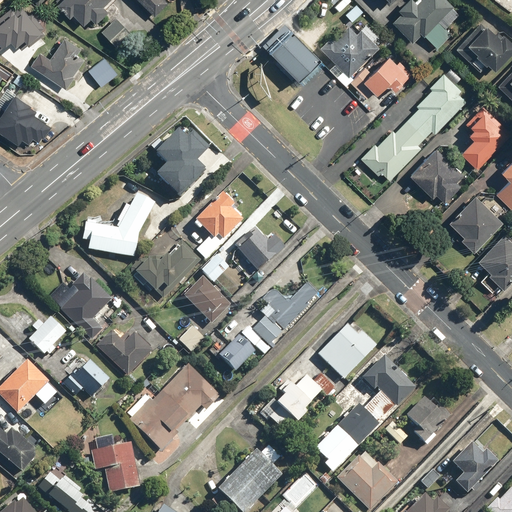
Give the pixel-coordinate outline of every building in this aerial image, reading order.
[(63,0),(58,5),(70,19),(74,15),(84,25),(91,19),(95,24),(108,12),(102,5),(107,0),(63,0)] [(139,0),(155,16),(168,3),(165,0),(139,0)] [(421,34),(438,48),(452,32),(445,26),(458,11),(445,0),(420,0),(417,3),(413,0),(405,0),(395,11),(399,15),(393,22),(414,41),(421,34)] [(511,0),(494,0),(511,11),(511,0)] [(511,49),(511,40),(504,33),(501,37),(495,32),(498,28),(485,16),(457,48),(480,68),(486,61),(495,69),(511,49)] [(116,18),(101,31),(117,48),(131,34),(116,18)] [(379,46),(361,29),(356,34),(345,23),(320,47),(335,62),(330,67),(346,84),(352,78),(349,76),(379,46)] [(289,28),(266,50),(296,81),(319,58),(289,28)] [(49,57),(40,52),(30,66),(67,90),(86,61),(78,56),(82,49),(63,36),(49,57)] [(366,98),(374,91),(376,93),(386,82),(395,91),(415,69),(402,57),(398,62),(389,54),(371,72),(365,66),(349,82),(366,98)] [(103,88),(120,73),(106,56),(89,71),(103,88)] [(460,78),(450,68),(444,74),(443,73),(430,87),(433,90),(418,106),(419,108),(396,132),(393,129),(379,144),(376,142),(360,158),(378,175),(381,171),(390,180),(421,148),(418,144),(431,130),(435,134),(465,102),(457,94),(461,89),(455,83),(460,78)] [(511,69),(497,85),(511,99),(511,69)] [(16,93),(5,111),(0,108),(0,131),(19,143),(22,139),(29,143),(33,136),(41,141),(51,125),(33,114),(38,106),(16,93)] [(473,140),(461,151),(475,167),(511,133),(486,104),(466,123),(472,131),(468,134),(473,140)] [(209,146),(193,131),(187,137),(178,127),(155,151),(166,163),(156,173),(179,195),(205,169),(196,160),(209,146)] [(445,203),(462,186),(457,182),(464,175),(437,147),(410,173),(434,198),(437,195),(445,203)] [(511,209),(511,160),(500,172),(508,180),(495,193),(511,209)] [(138,192),(119,226),(119,228),(96,224),(97,221),(88,220),(87,222),(85,222),(82,240),(89,241),(88,249),(134,257),(138,233),(155,202),(138,192)] [(211,234),(195,250),(206,260),(225,241),(223,239),(243,219),(231,207),(235,203),(223,192),(193,223),(200,229),(202,226),(211,234)] [(463,236),(461,239),(475,252),(503,222),(474,194),(448,222),(463,236)] [(285,246),(275,235),(269,241),(255,226),(234,245),(259,271),(285,246)] [(511,239),(505,232),(478,259),(490,272),(480,282),(497,298),(511,282),(511,239)] [(202,260),(183,240),(171,252),(164,245),(137,271),(156,291),(163,284),(168,288),(189,267),(191,270),(202,260)] [(229,267),(218,256),(202,271),(213,283),(229,267)] [(68,286),(63,281),(47,297),(78,328),(84,334),(89,340),(102,328),(93,320),(113,300),(91,277),(89,279),(83,272),(68,286)] [(232,303),(203,275),(183,296),(211,324),(232,303)] [(319,292),(307,281),(288,302),(273,288),(262,300),(274,310),(269,316),(285,331),(319,292)] [(269,316),(265,313),(252,328),(247,324),(240,333),(242,335),(258,348),(264,354),(285,331),(269,316)] [(44,324),(40,320),(33,327),(37,331),(29,339),(43,354),(67,332),(52,317),(44,324)] [(344,380),(378,345),(352,319),(317,354),(344,380)] [(194,325),(179,340),(191,353),(206,338),(194,325)] [(152,350),(131,330),(122,340),(111,331),(96,347),(127,376),(152,350)] [(242,335),(240,333),(227,347),(223,343),(213,355),(220,361),(222,359),(237,372),(258,348),(242,335)] [(363,377),(376,390),(379,387),(382,391),(365,408),(359,403),(314,447),(327,460),(324,463),(333,471),(398,406),(417,387),(385,355),(363,377)] [(50,382),(29,360),(0,387),(0,396),(17,414),(50,382)] [(89,360),(88,361),(78,372),(75,369),(61,383),(76,397),(83,389),(92,398),(110,379),(89,360)] [(202,407),(206,412),(221,397),(188,363),(130,419),(161,451),(181,432),(177,428),(180,425),(182,426),(202,407)] [(303,409),(322,389),(306,375),(296,385),(288,378),(280,388),(285,392),(276,402),(298,422),(306,412),(303,409)] [(433,432),(452,413),(441,401),(436,406),(424,395),(406,414),(417,425),(412,430),(428,445),(437,436),(433,432)] [(409,437),(395,423),(386,432),(400,446),(409,437)] [(7,434),(0,428),(0,456),(22,474),(40,452),(12,429),(7,434)] [(95,470),(105,469),(110,493),(140,487),(132,441),(108,445),(90,448),(95,470)] [(474,491),(480,485),(477,481),(497,462),(498,461),(486,449),(482,453),(472,442),(452,461),(463,473),(455,480),(467,492),(471,488),(474,491)] [(247,511),(284,474),(274,464),(281,456),(268,444),(261,451),(257,447),(218,489),(242,511),(247,511)] [(365,449),(336,480),(371,511),(399,481),(365,449)] [(84,490),(57,469),(41,490),(69,511),(102,511),(80,495),(84,490)] [(427,490),(439,477),(432,470),(420,483),(427,490)] [(497,497),(486,508),(490,511),(511,511),(511,486),(499,499),(497,497)] [(447,511),(451,509),(437,495),(433,499),(426,492),(406,511),(447,511)] [(36,511),(23,497),(17,502),(15,499),(0,511),(36,511)] [(176,511),(163,503),(157,511),(176,511)]
